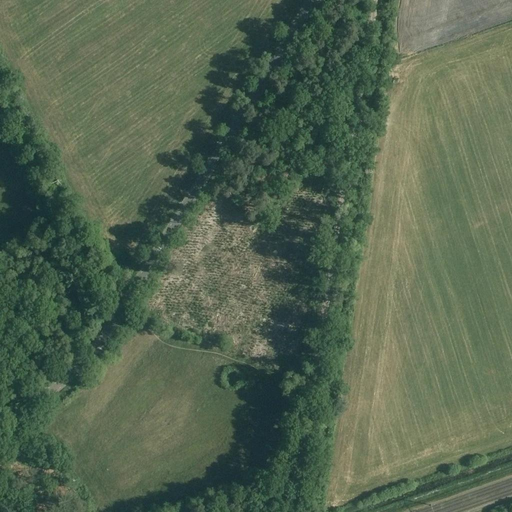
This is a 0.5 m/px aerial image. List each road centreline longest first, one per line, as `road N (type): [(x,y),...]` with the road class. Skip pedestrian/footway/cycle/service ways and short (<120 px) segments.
road 1 (tertiary): [(0,420),(53,395),(82,368),(311,0)]
road 2 (track): [(317,358),(375,0)]
road 3 (track): [(122,311),(0,78)]
road 4 (track): [(288,511),(317,358)]
